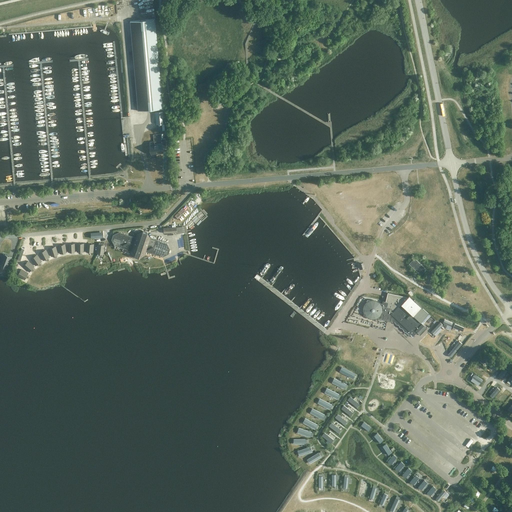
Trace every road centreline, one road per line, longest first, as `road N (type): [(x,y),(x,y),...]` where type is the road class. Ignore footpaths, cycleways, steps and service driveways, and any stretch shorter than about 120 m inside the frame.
road 1 (unclassified): [(17,236),(151,224),(165,218),(187,186),(451,162)]
road 2 (tertiary): [(451,162),(417,0)]
road 3 (tertiary): [(511,311),(474,252),(451,162)]
